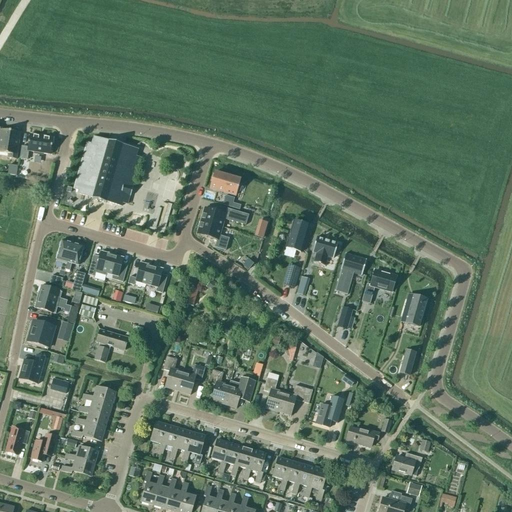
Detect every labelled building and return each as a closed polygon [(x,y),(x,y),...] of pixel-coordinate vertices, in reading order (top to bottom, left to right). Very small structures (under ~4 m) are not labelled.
[(0,155),(8,156),(7,161),(13,162),(18,133),(0,130),(0,155)] [(19,159),(27,160),(28,151),(50,155),(53,138),(29,134),(27,148),(21,147),(19,159)] [(122,145),(108,141),(108,142),(93,137),(91,144),(86,143),(73,189),(78,190),(77,194),(92,198),(92,199),(106,203),(106,202),(121,206),(122,203),(127,204),(129,196),(130,196),(133,187),(132,187),(140,158),(135,157),(137,150),(122,146),(122,145)] [(15,166),(9,165),(7,174),(16,176),(17,166),(15,166)] [(214,170),(209,189),(235,197),(241,177),(214,170)] [(234,198),(225,196),(222,205),(239,210),(240,205),(232,203),(234,198)] [(204,208),(200,221),(222,228),(224,219),(245,226),(248,215),(226,209),(225,215),(204,208)] [(259,220),(256,229),(261,231),(264,232),(267,223),(259,220)] [(200,221),(196,234),(216,240),(214,248),(225,251),(229,239),(219,236),(222,228),(200,221)] [(285,248),(300,253),(308,226),(293,221),(285,248)] [(337,243),(316,237),(312,253),(315,254),(312,263),(325,267),(327,257),(333,259),(337,243)] [(72,243),(61,240),(56,259),(62,260),(60,268),(65,269),(72,243)] [(83,246),(72,243),(65,269),(70,270),(72,263),(78,265),(83,246)] [(368,251),(347,245),(342,262),(343,262),(337,283),(336,282),(336,283),(349,287),(350,286),(349,286),(355,265),(363,268),(368,251)] [(111,255),(100,252),(96,267),(90,265),(88,272),(95,274),(96,270),(106,273),(111,255)] [(123,258),(111,255),(106,273),(117,276),(115,280),(122,282),(124,275),(118,273),(123,258)] [(253,264),(248,260),(243,266),(248,270),(253,264)] [(151,266),(140,263),(135,278),(129,276),(127,284),(134,286),(135,282),(146,285),(151,266)] [(162,269),(151,266),(146,285),(156,288),(155,292),(162,293),(164,286),(158,284),(162,269)] [(289,266),(283,285),(293,288),(299,269),(289,266)] [(395,278),(374,272),(370,285),(366,284),(361,302),(369,305),(374,287),(391,292),(395,278)] [(49,279),(48,280),(61,283),(63,277),(50,273),(50,274),(49,279)] [(307,285),(299,283),(296,294),(304,296),(307,285)] [(89,287),(82,285),(80,292),(87,294),(89,287)] [(57,291),(38,286),(35,297),(61,304),(62,300),(55,298),(57,291)] [(198,291),(189,288),(184,304),(193,307),(198,291)] [(113,299),(121,302),(124,293),(116,290),(113,299)] [(432,298),(418,294),(415,302),(412,301),(408,313),(412,314),(410,322),(424,326),(432,298)] [(61,304),(35,297),(32,308),(50,313),(52,306),(60,309),(61,304)] [(82,304),(95,308),(97,300),(84,297),(82,304)] [(147,303),(146,310),(158,312),(159,306),(147,303)] [(92,319),(95,309),(81,305),(78,315),(92,319)] [(78,309),(71,307),(69,314),(76,316),(78,309)] [(352,311),(342,308),(337,327),(346,330),(352,311)] [(40,323),(31,320),(29,328),(29,327),(25,340),(46,347),(52,326),(41,322),(40,323)] [(72,325),(62,322),(60,329),(71,332),(73,325),(72,325)] [(143,328),(136,326),(134,334),(140,336),(143,328)] [(127,339),(98,330),(94,342),(96,342),(95,343),(100,344),(99,348),(98,347),(94,360),(105,363),(109,347),(124,351),(127,339)] [(280,338),(273,336),(271,344),(277,346),(280,338)] [(318,354),(316,353),(316,354),(315,358),(317,362),(322,364),(323,358),(319,355),(318,354)] [(415,355),(407,353),(400,376),(408,378),(415,355)] [(17,379),(37,385),(45,358),(35,354),(33,363),(23,360),(17,379)] [(52,363),(62,365),(64,358),(54,355),(52,363)] [(164,388),(177,392),(182,372),(174,370),(176,360),(166,357),(162,370),(169,372),(164,388)] [(194,365),(191,375),(182,372),(177,392),(189,396),(194,379),(201,381),(204,368),(194,365)] [(215,386),(210,402),(223,406),(229,386),(220,383),(223,374),(212,371),(208,384),(215,386)] [(265,409),(277,413),(283,393),(274,391),(277,381),(267,378),(263,391),(270,393),(265,409)] [(223,406),(235,409),(238,400),(249,403),(255,383),(240,379),(237,388),(229,386),(223,406)] [(354,386),(345,383),(342,393),(350,396),(354,386)] [(292,396),(283,393),(277,413),(290,417),(295,400),(308,404),(312,391),(295,386),(292,396)] [(83,394),(82,399),(91,402),(92,399),(111,405),(115,393),(96,387),(93,397),(83,394)] [(333,411),(340,413),(343,401),(331,397),(328,408),(320,405),(314,424),(328,428),(333,411)] [(89,412),(108,417),(111,405),(92,399),(91,402),(89,409),(80,407),(78,411),(88,414),(89,412)] [(108,417),(89,412),(88,414),(86,421),(76,419),(75,424),(84,426),(85,424),(104,430),(108,417)] [(52,430),(59,432),(62,419),(56,417),(52,430)] [(380,432),(388,435),(391,422),(384,420),(380,432)] [(165,446),(162,445),(168,426),(155,422),(150,442),(160,445),(157,454),(162,456),(165,446)] [(85,424),(84,426),(82,434),(73,431),(71,436),(81,439),(82,437),(100,442),(104,430),(85,424)] [(177,450),(174,449),(180,430),(168,426),(162,445),(165,446),(172,448),(169,458),(174,459),(177,450)] [(20,444),(26,445),(29,433),(12,428),(5,453),(17,456),(20,444)] [(373,440),(377,441),(379,434),(365,430),(364,432),(349,428),(345,441),(354,444),(354,443),(371,447),(373,440)] [(189,453),(186,452),(192,433),(180,430),(174,449),(177,450),(184,452),(181,461),(186,463),(189,453)] [(199,456),(205,437),(192,433),(186,452),(189,453),(196,455),(194,465),(198,466),(201,456),(199,456)] [(44,457),(51,458),(56,438),(49,436),(49,438),(45,437),(43,443),(36,441),(31,460),(42,463),(44,457)] [(76,442),(67,439),(65,446),(74,448),(76,442)] [(225,464),(223,463),(228,444),(216,440),(210,459),(221,462),(218,472),(223,473),(225,464)] [(421,441),(418,451),(427,454),(430,444),(421,441)] [(238,467),(235,467),(241,447),(228,444),(223,463),(225,464),(233,466),(230,476),(235,477),(238,467)] [(66,454),(64,459),(74,462),(75,459),(94,465),(97,452),(78,447),(75,457),(66,454)] [(247,481),(250,471),(247,470),(253,451),(241,447),(235,467),(238,467),(245,470),(242,479),(247,481)] [(260,473),(266,455),(253,451),(247,470),(250,471),(257,473),(254,483),(259,484),(262,474),(260,473)] [(396,457),(392,470),(415,477),(417,469),(418,470),(421,459),(406,454),(404,460),(396,457)] [(286,482),(284,481),(289,462),(277,458),(271,477),(282,480),(279,490),(284,491),(286,482)] [(75,459),(74,462),(72,469),(62,466),(61,471),(71,474),(71,472),(90,477),(94,465),(75,459)] [(299,485),(296,485),(302,465),(289,462),(284,481),(286,482),(294,484),(291,493),(296,495),(299,485)] [(302,465),(296,485),(299,485),(306,487),(303,497),(308,498),(311,489),(309,488),(314,469),(302,465)] [(137,469),(131,467),(128,476),(134,478),(137,469)] [(321,491),(327,473),(314,469),(309,488),(311,489),(318,491),(315,501),(320,502),(323,492),(321,491)] [(153,505),(158,486),(156,485),(148,483),(151,474),(146,472),(144,482),(146,483),(140,502),(153,505)] [(171,490),(168,489),(161,487),(164,477),(159,476),(156,485),(158,486),(153,505),(165,509),(171,490)] [(177,511),(183,493),(180,493),(173,490),(176,481),(171,479),(168,489),(171,490),(165,509),(175,511),(177,511)] [(188,485),(183,483),(180,493),(183,493),(177,511),(190,511),(195,497),(185,494),(188,485)] [(421,486),(409,483),(406,493),(418,497),(421,486)] [(214,511),(218,501),(215,500),(208,498),(211,488),(206,487),(203,497),(205,497),(200,511),(214,511)] [(218,490),(215,500),(218,501),(214,511),(227,511),(230,504),(228,503),(220,501),(223,492),(218,490)] [(241,511),(242,508),(240,507),(233,505),(235,495),(230,494),(228,503),(230,504),(227,511),(241,511)] [(437,509),(440,509),(441,504),(453,507),(455,499),(441,495),(437,509)] [(401,511),(402,509),(408,511),(412,500),(400,496),(398,503),(383,499),(379,511),(401,511)] [(248,499),(243,497),(240,507),(242,508),(241,511),(254,511),(255,511),(245,508),(248,499)] [(332,500),(327,498),(325,502),(323,508),(330,511),(332,505),(331,505),(333,501),(332,500)]
